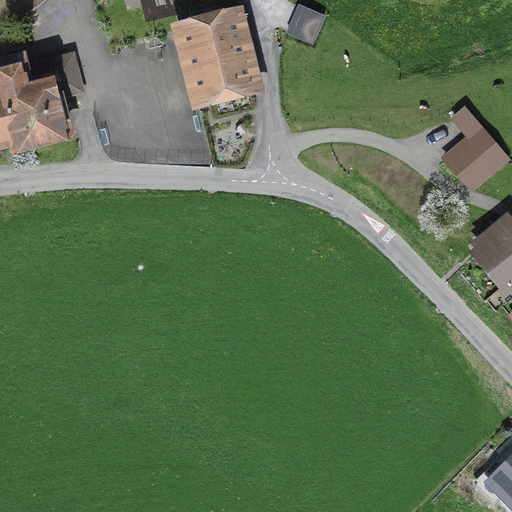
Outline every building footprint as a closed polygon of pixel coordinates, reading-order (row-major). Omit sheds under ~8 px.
[(241,3),(171,22),(192,111),(263,96),(241,3)] [(338,25),(314,15),(303,41),(327,51),(338,25)] [(0,149),(67,135),(53,71),(26,77),(22,57),(0,61),(0,149)] [(511,177),(511,149),(481,113),(466,126),(482,143),(462,160),(492,195),(511,177)] [(511,230),(482,255),(511,290),(511,230)] [(511,446),(486,473),(511,499),(511,446)]
